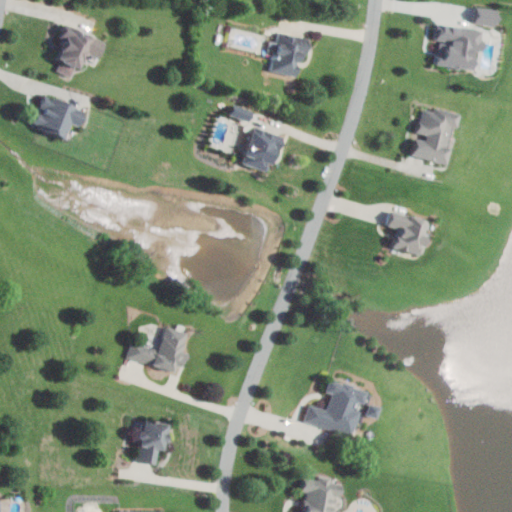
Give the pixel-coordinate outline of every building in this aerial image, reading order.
[(473,21),(493,26),(496,10),(477,5),(473,21)] [(483,30),(437,21),(434,38),(439,38),(434,62),(471,69),(475,49),(479,50),(483,30)] [(73,76),(81,56),(95,61),(103,39),(66,24),(53,57),(60,59),(56,70),(73,76)] [(270,68),(295,74),(300,53),(305,54),(309,38),(278,31),(276,40),(269,39),(266,51),(273,53),(270,68)] [(69,122),(77,125),(83,110),(43,93),(31,122),(63,135),(69,122)] [(458,112),(433,105),(431,110),(422,108),(416,131),(425,133),(423,139),(415,136),(411,153),(445,162),(458,112)] [(240,161),(268,171),(280,135),(252,125),(240,161)] [(421,253),(427,228),(426,228),(428,218),(390,209),(386,224),(397,227),(392,247),(421,253)] [(158,347),(131,340),(127,357),(176,371),(187,331),(164,325),(158,347)] [(303,420),(355,436),(362,413),(375,417),(378,405),(368,402),(371,391),(328,378),(324,391),(330,393),(325,408),(308,403),(303,420)] [(136,460),(155,462),(157,448),(164,448),(166,421),(140,419),(136,460)] [(330,511),(332,498),(338,499),(340,483),(329,481),(330,475),(316,474),(315,479),(302,477),(301,491),(305,491),(302,511),(330,511)]
